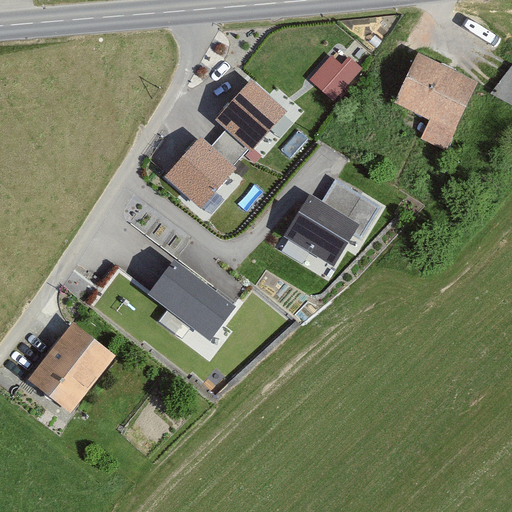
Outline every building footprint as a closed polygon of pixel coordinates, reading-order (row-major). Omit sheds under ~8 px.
[(360,70),(335,47),(310,75),(335,97),(360,70)] [(479,86),(418,55),(395,100),(429,117),(419,138),(445,151),(479,86)] [(511,58),(494,90),(511,99),(511,58)] [(288,117),(252,85),(215,125),(225,134),(247,153),(251,157),(288,117)] [(247,153),(225,134),(211,149),(233,169),(247,153)] [(233,169),(211,149),(201,141),(165,181),(201,214),(237,173),(233,169)] [(321,206),(310,200),(286,240),(334,269),(354,236),(364,242),(384,208),(336,180),(321,206)] [(236,311),(173,264),(148,299),(210,345),(236,311)] [(122,352),(81,318),(31,377),(71,411),(122,352)]
